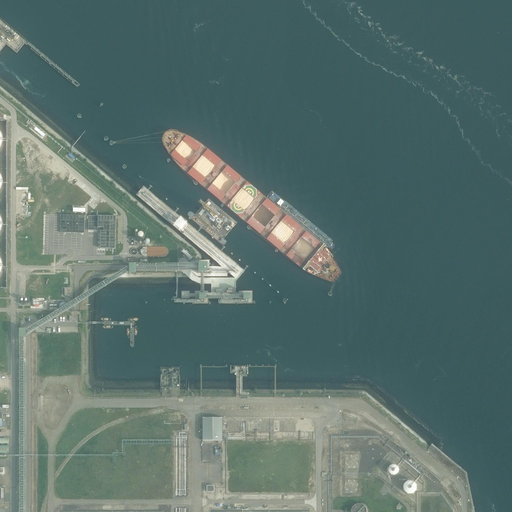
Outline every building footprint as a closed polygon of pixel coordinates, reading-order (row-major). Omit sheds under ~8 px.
[(208,261),(198,261),(198,264),(198,269),(198,271),(204,271),(208,271),(208,268),(208,261)] [(222,418),(202,418),(202,440),(206,440),(222,440),(222,418)] [(9,445),(0,445),(0,453),(9,453),(9,445)] [(401,470),(401,468),(400,467),(400,466),(399,465),(397,464),(396,463),(395,463),(393,463),(392,464),(391,464),(390,465),(389,466),(388,467),(388,468),(388,469),(388,471),(389,473),(389,474),(390,474),(391,475),(392,476),(394,476),(395,476),(397,476),(398,474),(399,473),(400,472),(400,471),(401,470)] [(419,487),(418,485),(418,484),(417,483),(417,482),(415,480),(414,480),(411,479),(410,479),(409,479),(407,480),(406,481),(405,482),(404,483),(403,485),(403,487),(403,488),(404,490),(404,491),(405,492),(408,494),(409,494),(410,494),(412,494),(413,494),(415,493),(416,492),(417,491),(418,490),(418,488),(419,487)]
